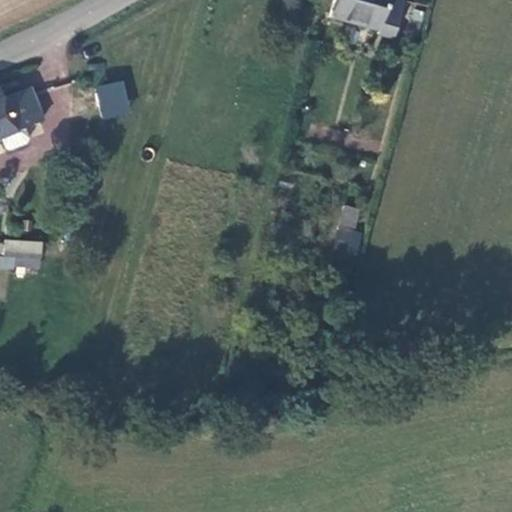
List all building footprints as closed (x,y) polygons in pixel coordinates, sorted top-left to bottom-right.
[(377,33),(392,39),(401,0),(334,0),(330,15),(378,28),(377,33)] [(94,87),(101,119),(131,112),(123,80),(94,87)] [(0,94),(0,137),(24,129),(43,122),(29,89),(2,100),(0,94)] [(27,136),(24,129),(0,137),(0,145),(2,150),(10,151),(23,148),(27,144),(27,136)] [(354,231),(358,207),(341,204),(333,252),(356,256),(360,232),(354,231)] [(41,244),(14,243),(12,268),(40,269),(41,244)]
